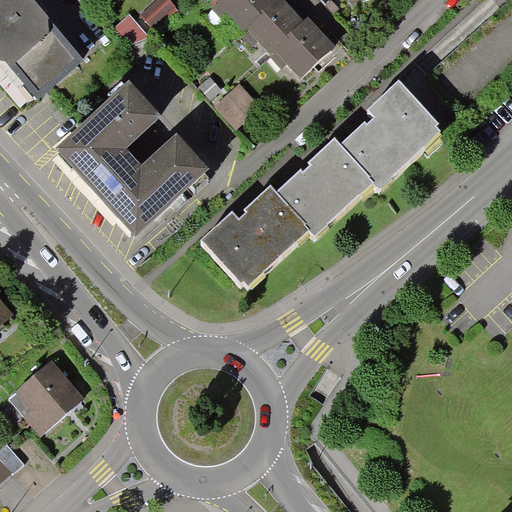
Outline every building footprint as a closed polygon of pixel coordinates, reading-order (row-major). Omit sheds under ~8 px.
[(83,61),(33,0),(0,0),(0,59),(5,61),(36,99),(83,61)] [(180,11),(170,0),(154,0),(139,14),(157,33),(180,11)] [(219,0),(220,2),(212,9),(220,17),(226,12),(243,31),(246,29),(264,13),(262,11),(273,0),(219,0)] [(285,0),(273,0),(262,11),(264,13),(246,29),(250,32),(245,37),(253,46),(258,41),(271,55),(289,39),(287,36),(304,21),(285,0)] [(130,14),(114,28),(129,45),(150,37),(130,14)] [(309,16),(304,21),(287,36),(289,39),(271,55),(269,57),(281,70),(288,64),(302,79),(337,46),(309,16)] [(54,150),(94,194),(135,156),(128,148),(161,118),(128,82),(54,150)] [(259,108),(238,85),(215,105),(236,129),(259,108)] [(450,136),(404,86),(371,116),(377,123),(348,149),(381,184),(388,192),(450,136)] [(135,156),(94,194),(135,238),(210,169),(176,133),(142,164),(135,156)] [(381,184),(348,149),(342,142),(284,196),(315,229),(322,238),(381,184)] [(315,229),(284,196),(279,190),(249,217),(244,212),(206,247),(247,292),(315,229)] [(13,319),(0,303),(0,330),(2,328),(13,319)] [(86,398),(54,362),(10,400),(43,437),(86,398)] [(0,483),(24,464),(7,442),(0,447),(0,483)]
